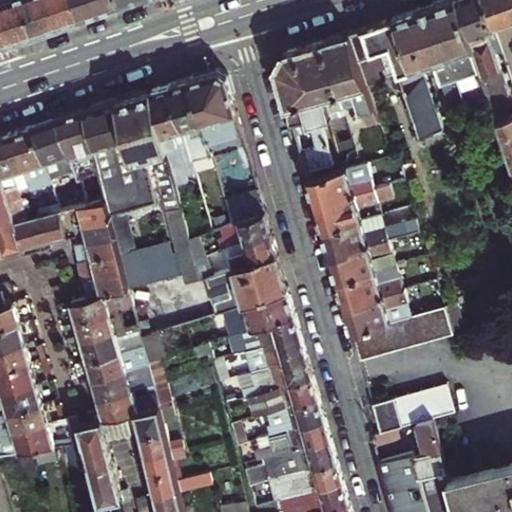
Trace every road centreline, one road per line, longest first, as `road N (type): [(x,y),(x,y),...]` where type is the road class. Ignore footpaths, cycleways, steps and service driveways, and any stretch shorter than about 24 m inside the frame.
road 1 (residential): [(385,511),(243,27)]
road 2 (secondary): [(3,95),(243,27)]
road 3 (secondary): [(234,3),(0,81)]
